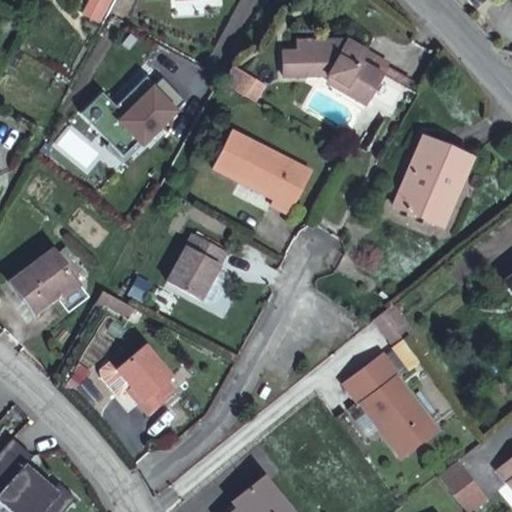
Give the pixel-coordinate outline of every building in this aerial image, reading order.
[(93,0),(85,16),(102,25),(115,0),(93,0)] [(400,116),(413,89),(365,64),(369,54),(347,42),(327,46),(328,54),(298,59),(283,61),(288,87),(302,86),(330,82),(400,116)] [(365,64),(413,89),(417,81),(391,68),(393,65),(369,54),(365,64)] [(234,58),(224,75),(236,82),(256,92),(265,74),(246,63),(234,58)] [(115,105),(101,92),(80,113),(124,156),(144,135),(148,138),(186,99),(162,76),(154,84),(145,75),(115,105)] [(290,187),(288,191),(285,197),(303,207),(318,177),(324,165),(306,155),(243,123),(225,160),(253,174),(255,169),(290,187)] [(388,236),(427,251),(447,202),(457,206),(465,185),(415,167),(388,236)] [(253,174),(288,191),(290,187),(255,169),(253,174)] [(447,202),(427,251),(438,255),(457,206),(447,202)] [(196,234),(171,283),(204,299),(205,295),(219,301),(229,281),(225,273),(219,270),(218,270),(228,250),(196,234)] [(53,256),(51,253),(9,285),(31,313),(56,294),(59,297),(75,286),(73,282),(81,276),(62,250),(53,256)] [(140,312),(106,295),(100,306),(133,322),(140,312)] [(415,347),(394,322),(386,328),(407,353),(415,347)] [(407,353),(386,328),(379,333),(400,359),(407,353)] [(148,356),(122,375),(134,392),(144,405),(139,409),(148,420),(175,400),(167,388),(171,385),(148,356)] [(134,392),(122,375),(115,365),(104,373),(105,381),(119,399),(123,400),(134,392)] [(367,421),(369,419),(413,471),(445,444),(401,392),(403,390),(385,369),(350,399),(367,421)] [(12,439),(0,452),(0,504),(8,511),(64,511),(76,499),(58,483),(47,496),(37,487),(43,481),(34,473),(28,479),(19,471),(32,457),(12,439)] [(293,511),(260,473),(232,496),(237,503),(226,511),(293,511)] [(463,474),(443,489),(461,511),(492,511),(493,511),(463,474)] [(511,476),(502,485),(511,497),(511,476)]
